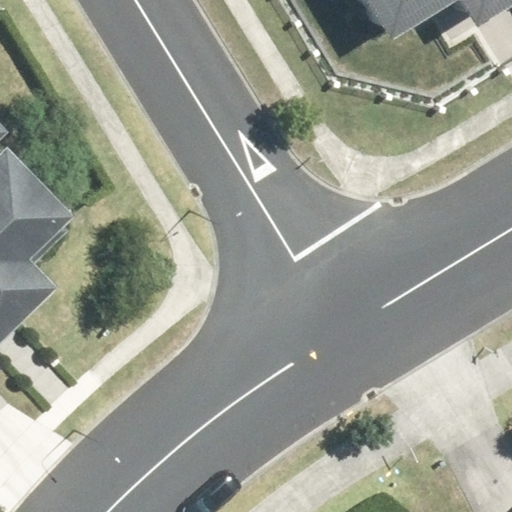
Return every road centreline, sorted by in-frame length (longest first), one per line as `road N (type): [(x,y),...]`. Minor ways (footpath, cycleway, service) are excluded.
road 1 (residential): [(334,330),(130,0)]
road 2 (tertiary): [(334,330),(165,446),(107,511)]
road 3 (tertiary): [(511,223),(334,330)]
